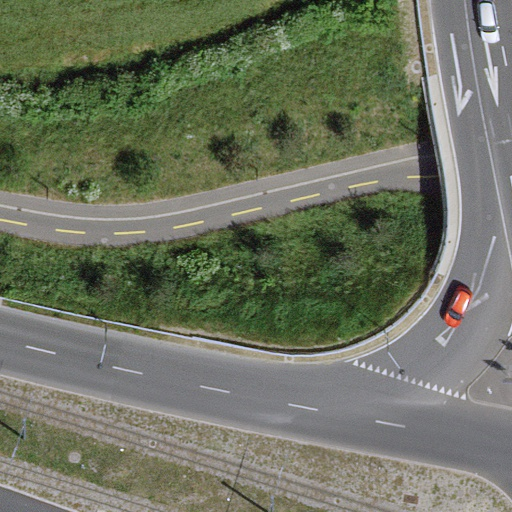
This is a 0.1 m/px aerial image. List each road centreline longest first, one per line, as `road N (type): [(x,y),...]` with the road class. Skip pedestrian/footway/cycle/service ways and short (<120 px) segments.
road 1 (secondary): [(364,418),(0,340)]
road 2 (motorway): [(509,101),(506,222),(483,299),(455,339),(364,418)]
road 3 (secondary): [(511,449),(364,418)]
